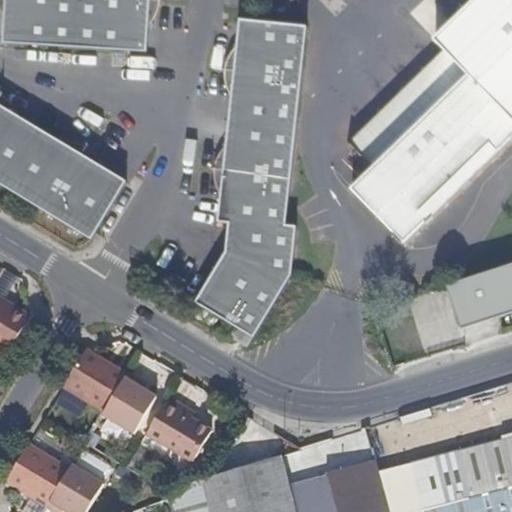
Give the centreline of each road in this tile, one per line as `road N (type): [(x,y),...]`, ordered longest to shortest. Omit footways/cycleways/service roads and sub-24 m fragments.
road 1 (residential): [(86,293),(284,402),(375,402),(511,360)]
road 2 (residential): [(0,433),(86,293)]
